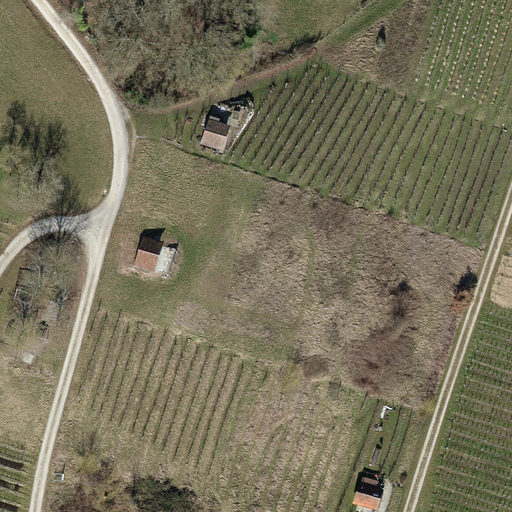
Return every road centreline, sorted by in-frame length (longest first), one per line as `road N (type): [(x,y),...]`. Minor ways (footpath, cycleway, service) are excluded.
road 1 (track): [(410,511),(511,200)]
road 2 (track): [(104,228),(37,511)]
road 3 (track): [(104,228),(123,166),(114,110),(82,51),(40,0)]
road 4 (track): [(0,271),(16,246),(45,226),(104,228)]
